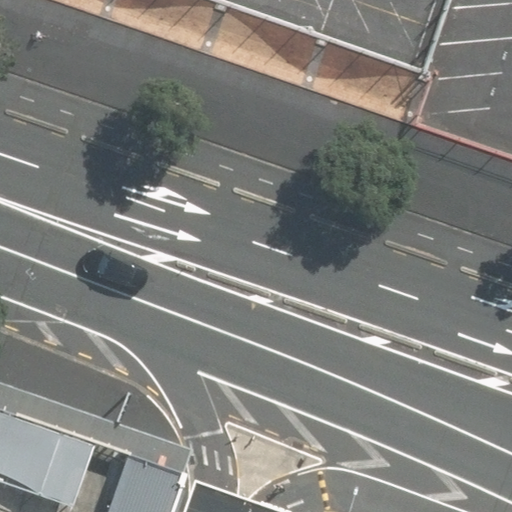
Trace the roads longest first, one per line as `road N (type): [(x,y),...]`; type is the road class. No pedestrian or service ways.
road 1 (secondary): [(511,444),(119,296),(0,234)]
road 2 (secondary): [(0,173),(244,226),(511,307)]
